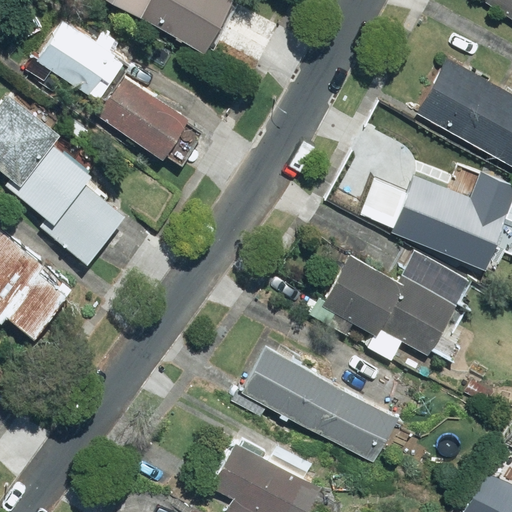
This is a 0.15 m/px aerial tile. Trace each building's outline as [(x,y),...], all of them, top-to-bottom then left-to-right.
[(118,0),(207,44),(228,0),(118,0)] [(511,0),(485,0),(511,16),(511,0)] [(61,11),(36,51),(101,90),(117,65),(124,52),(115,46),(122,34),(106,25),(100,35),(61,11)] [(511,89),(445,53),(415,109),(511,161),(511,89)] [(191,111),(117,65),(101,90),(92,104),(167,150),(191,111)] [(47,209),(38,222),(85,257),(123,206),(85,177),(94,166),(53,136),(62,125),(8,85),(0,95),(0,141),(27,161),(11,183),(47,209)] [(372,173),(357,208),(488,264),(496,243),(511,249),(511,176),(483,164),(471,191),(415,168),(406,187),(372,173)] [(74,276),(0,222),(0,315),(0,316),(6,308),(35,329),(74,276)] [(403,274),(352,249),(329,297),(316,291),(307,310),(349,329),(355,317),(373,325),(365,340),(394,354),(402,339),(429,352),(433,344),(456,355),(466,332),(455,327),(467,302),(459,298),(470,275),(415,249),(403,274)] [(268,339),(235,400),(262,414),(268,402),(374,460),(401,411),(268,339)] [(276,437),(268,452),(233,433),(210,477),(232,489),(222,509),(227,511),(305,511),(322,481),(306,473),(314,458),(276,437)] [(511,511),(511,458),(501,453),(493,467),(486,463),(460,511),(511,511)]
